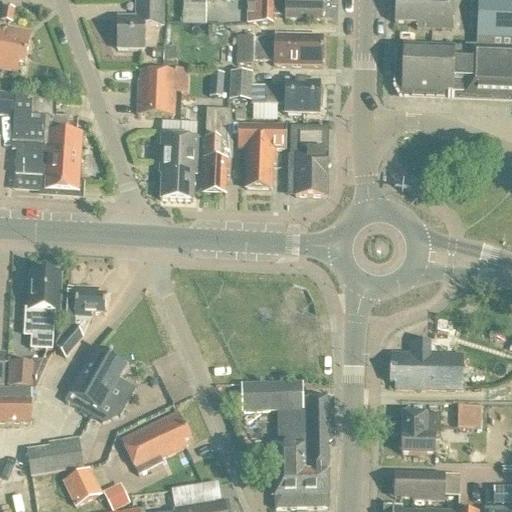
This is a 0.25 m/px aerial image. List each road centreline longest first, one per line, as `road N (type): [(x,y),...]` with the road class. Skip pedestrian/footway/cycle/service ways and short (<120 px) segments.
road 1 (residential): [(144,235),(260,511)]
road 2 (residential): [(144,235),(56,0)]
road 3 (tertiary): [(349,511),(359,289)]
road 4 (primary): [(335,247),(144,235)]
road 5 (unclassified): [(366,119),(418,122),(511,158)]
road 6 (primary): [(144,235),(0,227)]
